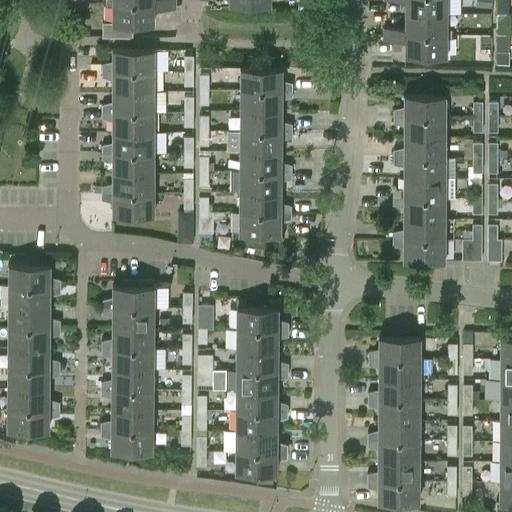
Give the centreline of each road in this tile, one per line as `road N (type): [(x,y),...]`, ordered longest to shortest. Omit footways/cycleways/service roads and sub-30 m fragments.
road 1 (residential): [(332,283),(353,72),(346,0)]
road 2 (residential): [(332,283),(82,238),(67,221)]
road 3 (residential): [(328,511),(332,283)]
road 4 (residential): [(332,283),(511,303)]
road 5 (residential): [(68,51),(67,221)]
